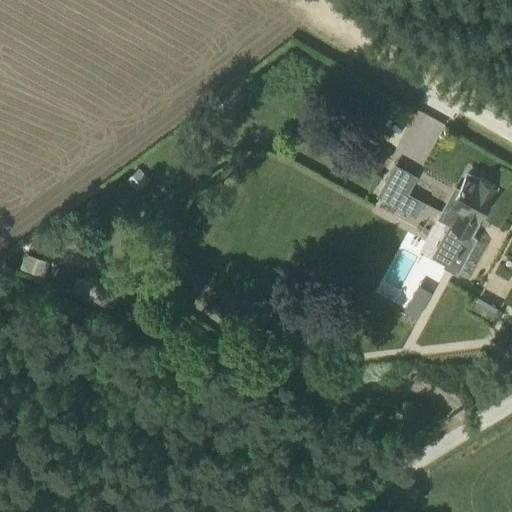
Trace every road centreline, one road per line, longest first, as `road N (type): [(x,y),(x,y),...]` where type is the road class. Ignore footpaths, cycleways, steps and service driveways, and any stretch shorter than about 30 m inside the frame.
road 1 (unclassified): [(511,400),(328,511)]
road 2 (track): [(408,73),(290,0)]
road 3 (unclassified): [(511,136),(408,73)]
